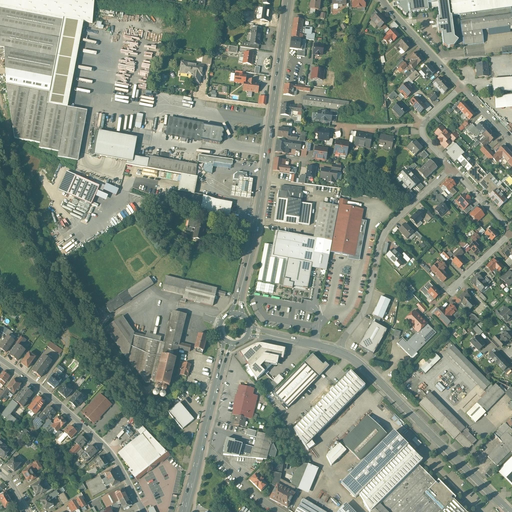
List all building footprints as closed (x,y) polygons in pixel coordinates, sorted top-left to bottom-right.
[(93,0),(0,0),(0,5),(63,17),(82,21),(91,22),(93,0)] [(319,0),(311,0),(311,4),(310,4),(309,9),(315,10),(318,10),(319,0)] [(412,0),(397,2),(396,3),(397,3),(397,6),(396,6),(402,11),(402,13),(406,15),(408,13),(408,12),(411,12),(412,12),(413,12),(414,13),(415,12),(416,12),(416,11),(417,11),(418,12),(419,11),(420,11),(421,11),(422,12),(423,11),(425,11),(424,10),(425,10),(426,11),(427,10),(428,10),(428,9),(437,7),(438,9),(439,17),(436,18),(437,24),(435,25),(436,27),(438,27),(439,34),(441,33),(443,45),(446,48),(453,47),(458,41),(454,38),(451,16),(450,16),(447,0),(412,0)] [(511,0),(450,0),(452,16),(459,15),(463,46),(483,43),(482,29),(509,26),(510,30),(511,30),(511,0)] [(63,17),(0,5),(0,46),(4,47),(5,68),(52,77),(63,17)] [(269,9),(260,7),(259,20),(267,21),(269,9)] [(378,15),(374,10),(370,18),(372,20),(378,15)] [(378,15),(372,20),(379,28),(386,22),(379,14),(378,15)] [(66,106),(82,21),(63,17),(52,77),(5,68),(5,84),(49,92),(47,103),(66,106)] [(303,20),(293,19),(291,37),(302,38),(302,35),(303,30),(302,29),(302,27),(303,20)] [(393,22),(389,25),(393,29),(394,31),(398,27),(393,22)] [(260,27),(253,26),(253,29),(252,29),(250,44),(258,45),(259,45),(261,30),(260,30),(260,27)] [(311,28),(306,27),(306,28),(302,27),(302,29),(303,30),(302,35),(306,36),(306,40),(313,40),(314,38),(311,37),(310,36),(311,28)] [(387,35),(383,39),(388,44),(392,40),(393,41),(399,36),(394,31),(393,29),(387,35)] [(137,53),(140,39),(128,37),(128,38),(124,37),(122,46),(130,48),(129,52),(137,53)] [(301,40),(291,38),(289,49),(298,50),(302,50),(302,47),(300,46),(301,40)] [(411,46),(404,39),(398,45),(405,52),(411,46)] [(348,57),(347,42),(327,43),(328,68),(327,68),(328,87),(336,87),(335,66),(345,65),(344,58),(348,57)] [(323,45),(314,44),(313,54),(316,54),(316,56),(319,56),(319,55),(322,55),(323,45)] [(416,52),(410,58),(409,59),(410,61),(411,60),(414,63),(411,66),(413,69),(417,66),(423,59),(416,52)] [(253,54),(244,53),(243,63),(251,64),(253,54)] [(119,60),(116,80),(121,81),(120,84),(127,85),(126,89),(128,89),(129,86),(131,86),(134,72),(131,71),(132,66),(135,66),(136,61),(128,59),(128,57),(121,55),(120,60),(119,60)] [(213,57),(204,55),(203,64),(211,65),(213,57)] [(203,66),(181,62),(179,72),(192,74),(190,82),(199,84),(200,75),(202,76),(203,66)] [(487,63),(477,64),(477,69),(477,77),(488,77),(487,63)] [(435,72),(427,64),(421,70),(426,75),(428,77),(428,78),(435,72)] [(324,71),(312,69),(311,79),(322,80),(324,71)] [(415,71),(408,77),(412,82),(419,75),(415,71)] [(246,76),(235,74),(234,82),(244,83),(244,82),(245,82),(246,76)] [(440,77),(433,84),(442,94),(449,88),(440,77)] [(511,78),(492,80),(493,92),(511,90),(511,78)] [(245,82),(244,82),(244,83),(243,90),(246,91),(258,93),(259,84),(254,84),(255,81),(248,80),(248,83),(245,82)] [(49,92),(5,84),(14,138),(39,143),(47,103),(49,92)] [(406,84),(399,91),(407,99),(414,93),(406,84)] [(293,86),(284,85),(283,95),(292,96),(294,96),(296,95),(296,92),(293,91),(293,90),(298,90),(299,86),(294,85),(293,86)] [(432,92),(428,97),(427,96),(426,97),(431,102),(437,97),(432,92)] [(258,104),(266,105),(267,97),(260,95),(258,104)] [(348,102),(303,96),(302,105),(330,109),(338,110),(347,111),(348,102)] [(495,108),(511,106),(511,96),(494,97),(495,108)] [(425,108),(418,100),(412,106),(419,114),(425,108)] [(407,111),(399,102),(392,109),(395,113),(395,112),(400,117),(407,111)] [(469,108),(463,102),(460,105),(458,102),(455,105),(460,111),(463,114),(469,108)] [(66,106),(47,103),(39,143),(38,148),(58,152),(66,106)] [(294,106),(282,104),(280,115),(289,116),(290,111),(293,111),(294,106)] [(460,111),(455,105),(452,108),(457,114),(460,111)] [(86,110),(66,106),(58,152),(57,157),(78,160),(86,110)] [(474,115),(469,108),(463,114),(469,120),(474,115)] [(327,113),(323,112),(322,112),(318,111),(317,120),(321,120),(321,121),(326,122),(326,121),(331,122),(331,116),(332,113),(329,113),(327,113),(327,112),(327,113)] [(135,127),(141,128),(144,114),(138,113),(135,127)] [(203,125),(168,119),(167,130),(166,134),(200,140),(203,125)] [(489,130),(482,122),(475,129),(482,136),(489,130)] [(222,129),(203,125),(200,140),(219,144),(221,143),(222,142),(222,140),(221,139),(221,138),(222,137),(223,136),(222,135),(222,134),(223,133),(224,131),(223,130),(222,129)] [(447,133),(441,127),(439,129),(437,129),(437,131),(435,133),(439,137),(437,139),(442,145),(447,140),(450,138),(453,141),(457,137),(454,133),(452,135),(448,132),(447,133)] [(292,130),(279,128),(277,137),(287,139),(287,140),(290,140),(291,135),(292,130)] [(329,130),(319,129),(318,140),(326,141),(328,141),(328,139),(329,130)] [(136,137),(95,130),(91,154),(126,160),(125,164),(147,168),(148,159),(133,156),(136,137)] [(496,137),(489,130),(482,136),(484,138),(488,143),(489,143),(496,137)] [(364,135),(357,133),(355,143),(358,144),(358,146),(363,147),(365,140),(363,140),(364,135)] [(393,138),(385,136),(380,135),(378,144),(383,145),(383,146),(383,148),(386,149),(391,150),(392,144),(393,138)] [(484,138),(479,143),(483,146),(485,144),(486,145),(488,143),(484,138)] [(301,142),(286,141),(286,142),(277,140),(275,152),(287,154),(288,148),(300,150),(301,142)] [(447,140),(442,145),(446,148),(451,144),(447,140)] [(336,141),(333,153),(340,154),(342,142),(336,141)] [(414,141),(406,148),(410,151),(411,150),(415,155),(422,149),(414,141)] [(349,143),(342,142),(340,154),(346,156),(349,143)] [(455,144),(446,152),(455,162),(456,161),(464,153),(455,144)] [(485,146),(480,150),(485,155),(490,151),(485,146)] [(504,146),(497,152),(504,159),(511,153),(504,146)] [(327,149),(315,147),(313,159),(319,160),(319,163),(320,160),(325,160),(327,149)] [(428,155),(424,151),(420,155),(424,160),(428,155)] [(490,151),(485,155),(490,160),(494,156),(490,151)] [(464,153),(456,161),(466,173),(476,163),(466,152),(464,153)] [(215,157),(198,155),(197,165),(198,162),(200,163),(204,163),(203,170),(205,173),(212,174),(213,162),(232,165),(232,162),(233,160),(215,157)] [(175,161),(149,156),(147,168),(173,173),(175,161)] [(286,160),(274,159),(273,170),(289,173),(290,168),(285,167),(286,160)] [(197,165),(175,161),(173,173),(195,177),(197,165)] [(430,161),(418,172),(425,179),(437,168),(430,161)] [(417,166),(413,162),(408,166),(409,167),(412,170),(417,166)] [(476,163),(466,173),(475,183),(476,182),(476,181),(481,176),(477,171),(480,168),(476,163)] [(341,166),(332,165),(331,170),(337,171),(337,172),(340,173),(341,166)] [(315,168),(308,167),(306,177),(314,178),(315,168)] [(331,170),(322,169),(322,171),(321,171),(320,178),(328,179),(327,182),(334,183),(335,179),(336,179),(337,172),(337,171),(331,170)] [(238,171),(233,175),(233,180),(238,181),(247,182),(247,179),(247,173),(238,171)] [(413,176),(408,171),(405,173),(404,171),(398,177),(410,190),(417,184),(419,182),(415,179),(415,178),(413,176)] [(483,179),(478,183),(488,193),(492,189),(494,191),(497,188),(490,180),(493,177),(489,173),(483,179)] [(195,177),(179,174),(176,190),(193,193),(195,177)] [(99,185),(76,175),(67,194),(91,205),(99,185)] [(247,182),(238,181),(237,188),(231,187),(230,196),(250,199),(253,179),(247,179),(247,182)] [(455,185),(450,179),(443,185),(443,186),(446,189),(448,191),(453,196),(456,192),(452,188),(455,185)] [(489,195),(488,196),(499,208),(507,201),(501,195),(505,191),(500,185),(489,195)] [(282,192),(279,191),(278,198),(278,199),(275,221),(289,223),(309,226),(312,204),(300,203),(302,189),(283,186),(282,192)] [(176,190),(170,189),(168,201),(199,212),(200,211),(202,203),(203,196),(203,195),(193,193),(176,190)] [(462,192),(455,199),(464,209),(472,202),(468,199),(469,198),(466,194),(465,195),(462,192)] [(216,200),(203,196),(202,203),(200,211),(213,215),(214,213),(229,216),(232,204),(216,200)] [(345,200),(340,199),(338,206),(330,252),(332,253),(335,253),(348,256),(347,259),(359,261),(366,221),(361,220),(363,210),(344,206),(345,200)] [(330,252),(338,206),(323,203),(316,238),(314,252),(329,255),(330,252)] [(448,210),(441,203),(434,210),(441,217),(448,210)] [(118,211),(122,217),(132,211),(128,205),(118,211)] [(472,212),(470,215),(477,222),(484,215),(477,208),(472,212)] [(418,212),(410,219),(418,227),(422,224),(419,221),(423,218),(418,212)] [(431,219),(425,213),(423,215),(428,221),(431,219)] [(201,221),(189,218),(187,227),(196,229),(193,238),(202,240),(205,227),(200,226),(201,221)] [(404,224),(398,230),(406,239),(408,237),(412,234),(413,233),(404,224)] [(491,228),(485,233),(492,240),(497,235),(491,228)] [(472,230),(465,236),(469,240),(475,234),(472,230)] [(314,252),(316,238),(275,231),(272,245),(274,245),(272,256),(287,258),(282,284),(282,287),(292,288),(292,285),(307,288),(311,267),(314,252)] [(422,237),(416,232),(414,234),(420,240),(422,237)] [(475,234),(469,240),(473,244),(469,247),(475,254),(481,249),(475,242),(479,238),(475,234)] [(467,242),(460,235),(457,238),(459,241),(463,245),(467,242)] [(274,245),(272,245),(264,243),(257,280),(282,284),(287,258),(272,256),(274,245)] [(511,248),(509,245),(502,252),(508,257),(511,254),(511,255),(511,248)] [(463,253),(459,249),(453,254),(456,258),(458,256),(459,257),(463,253)] [(393,250),(386,256),(394,264),(400,257),(396,252),(396,253),(393,250)] [(450,257),(444,251),(442,254),(448,260),(450,257)] [(329,255),(314,252),(311,267),(326,270),(329,255)] [(410,260),(404,254),(401,256),(407,262),(410,260)] [(459,257),(458,256),(456,258),(452,261),(459,268),(465,263),(459,257)] [(500,264),(499,265),(494,260),(487,266),(492,272),(496,269),(499,272),(504,267),(500,264)] [(441,262),(432,271),(436,275),(442,270),(445,267),(441,262)] [(442,270),(436,275),(442,282),(448,277),(442,270)] [(511,274),(509,271),(509,272),(501,279),(505,283),(508,281),(511,285),(511,283),(511,274)] [(483,280),(478,275),(471,281),(481,292),(484,289),(483,287),(486,284),(487,284),(483,280)] [(493,281),(488,275),(483,280),(487,284),(486,284),(488,286),(493,281)] [(148,276),(126,289),(131,298),(153,284),(148,276)] [(186,281),(165,276),(161,290),(183,295),(186,281)] [(216,288),(186,281),(183,295),(182,298),(186,299),(212,306),(216,288)] [(433,287),(429,283),(420,290),(425,295),(428,292),(431,295),(434,299),(440,294),(433,287)] [(131,298),(126,289),(104,304),(109,312),(131,298)] [(476,299),(479,296),(474,290),(471,293),(476,299)] [(485,300),(487,298),(479,290),(477,292),(485,300)] [(465,292),(458,299),(460,301),(469,311),(472,308),(470,305),(474,301),(468,295),(469,294),(466,291),(464,292),(465,292)] [(375,316),(374,319),(379,321),(380,319),(382,319),(390,301),(381,297),(373,315),(375,316)] [(469,311),(460,301),(457,305),(459,307),(463,312),(467,315),(469,313),(468,312),(469,311)] [(425,310),(419,303),(417,305),(423,312),(425,310)] [(456,310),(451,306),(444,312),(449,318),(450,317),(456,311),(456,310)] [(449,318),(444,312),(440,308),(442,310),(437,315),(439,318),(439,317),(441,319),(440,319),(445,324),(451,319),(450,317),(449,318)] [(511,316),(511,313),(507,308),(500,315),(506,322),(511,316)] [(135,332),(123,315),(105,328),(146,382),(151,383),(151,380),(171,385),(179,349),(190,351),(192,345),(181,342),(188,314),(174,311),(170,323),(168,324),(164,342),(161,341),(162,336),(147,332),(146,335),(135,332)] [(417,332),(426,323),(415,311),(406,320),(417,332)] [(475,316),(469,313),(467,315),(476,325),(480,322),(475,316)] [(387,330),(372,322),(358,346),(366,351),(366,352),(368,353),(368,352),(373,354),(387,330)] [(435,333),(426,323),(417,332),(407,342),(416,352),(435,333)] [(480,335),(484,332),(478,325),(474,328),(480,335)] [(13,333),(8,329),(4,334),(9,337),(13,333)] [(505,332),(499,338),(497,336),(493,340),(494,340),(499,346),(500,347),(503,344),(503,345),(504,344),(505,345),(505,344),(504,344),(511,338),(505,332)] [(208,335),(199,333),(195,347),(197,347),(196,351),(203,353),(208,335)] [(478,335),(471,343),(481,352),(488,345),(478,335)] [(416,352),(407,342),(402,337),(396,343),(411,358),(416,352)] [(9,340),(6,338),(4,341),(0,345),(0,348),(6,352),(11,346),(10,345),(14,341),(11,338),(9,340)] [(51,343),(48,347),(61,356),(64,351),(51,343)] [(256,343),(239,352),(249,367),(262,354),(278,358),(281,358),(283,348),(263,343),(256,343)] [(20,347),(17,345),(10,355),(17,361),(25,350),(24,350),(20,347)] [(491,384),(453,345),(446,352),(484,391),(491,384)] [(496,352),(491,357),(497,364),(503,359),(496,352)] [(35,357),(29,353),(27,356),(21,363),(27,368),(29,366),(30,367),(32,364),(31,363),(35,357)] [(312,353),(303,363),(318,377),(329,366),(325,362),(323,364),(312,353)] [(436,353),(421,367),(426,373),(441,358),(436,353)] [(262,354),(249,367),(247,368),(256,380),(264,371),(260,367),(265,362),(272,363),(277,364),(278,358),(262,354)] [(44,356),(32,371),(40,378),(52,361),(44,356)] [(503,359),(497,364),(504,371),(509,366),(503,359)] [(183,364),(180,363),(176,375),(176,376),(176,377),(181,374),(187,376),(190,364),(184,362),(183,364)] [(260,367),(264,371),(272,363),(265,362),(260,367)] [(318,377),(303,363),(273,393),(288,408),(318,377)] [(62,373),(59,370),(55,375),(47,383),(54,388),(56,386),(57,386),(59,383),(61,380),(58,377),(62,373)] [(347,374),(345,376),(359,391),(364,386),(350,371),(349,372),(347,374)] [(9,376),(3,372),(0,375),(0,383),(2,386),(4,383),(5,383),(9,376)] [(284,378),(278,374),(272,380),(277,385),(284,378)] [(359,391),(345,376),(293,429),(307,450),(314,445),(311,440),(359,391)] [(85,380),(81,377),(76,383),(79,386),(85,380)] [(21,384),(14,379),(7,388),(10,391),(9,393),(12,396),(17,390),(18,390),(19,388),(19,387),(21,384)] [(442,391),(445,388),(440,382),(436,385),(442,391)] [(72,391),(65,384),(58,392),(65,398),(72,391)] [(486,393),(476,403),(485,412),(505,393),(496,384),(493,387),(486,393)] [(491,384),(484,391),(486,393),(493,387),(491,384)] [(254,389),(239,385),(232,415),(236,415),(246,418),(252,419),(258,396),(253,395),(254,389)] [(9,391),(5,388),(2,391),(0,394),(0,401),(1,402),(4,397),(5,395),(9,391)] [(32,393),(25,388),(15,401),(18,404),(20,405),(22,407),(25,403),(30,397),(29,397),(32,393)] [(458,422),(429,392),(418,404),(453,439),(455,438),(461,431),(455,425),(458,422)] [(100,394),(82,413),(93,423),(111,404),(100,394)] [(76,395),(75,395),(69,401),(76,407),(82,401),(79,399),(76,395)] [(45,403),(38,397),(37,398),(34,402),(31,405),(32,406),(28,409),(34,414),(37,410),(38,411),(45,403)] [(18,404),(15,401),(13,400),(0,417),(12,426),(15,421),(13,419),(12,420),(8,417),(14,409),(18,404)] [(179,403),(168,412),(182,429),(194,420),(179,403)] [(476,403),(466,413),(475,422),(485,412),(476,403)] [(55,413),(49,407),(43,413),(43,414),(39,418),(43,421),(46,417),(49,419),(55,413)] [(246,418),(236,415),(234,424),(239,426),(239,425),(241,425),(242,422),(244,422),(246,418)] [(41,420),(37,416),(32,422),(37,425),(41,420)] [(66,422),(59,416),(54,422),(54,423),(53,424),(51,426),(55,430),(56,428),(59,430),(66,422)] [(366,416),(341,442),(366,467),(392,441),(366,416)] [(53,424),(51,422),(45,428),(47,431),(51,426),(53,424)] [(461,431),(455,438),(466,450),(476,440),(467,432),(469,430),(466,428),(465,429),(458,422),(455,425),(461,431)] [(498,439),(506,431),(510,427),(505,422),(493,433),(498,439)] [(77,432),(70,426),(64,432),(64,433),(63,434),(59,439),(62,442),(67,436),(70,439),(77,432)] [(140,435),(118,452),(130,468),(128,470),(136,480),(144,474),(142,472),(158,459),(161,462),(170,455),(142,426),(137,431),(140,435)] [(33,436),(26,429),(22,434),(26,438),(29,440),(33,436)] [(269,435),(256,432),(248,430),(247,435),(254,437),(256,437),(253,447),(250,458),(266,459),(267,455),(275,457),(276,451),(269,435)] [(59,439),(63,434),(61,431),(55,438),(58,440),(59,439)] [(511,437),(509,435),(506,431),(498,439),(501,442),(487,456),(495,464),(491,468),(494,471),(511,453),(511,437)] [(26,438),(22,434),(21,433),(17,438),(22,442),(26,438)] [(80,448),(81,448),(87,442),(81,436),(74,442),(78,445),(73,449),(72,448),(68,453),(72,457),(76,452),(80,448)] [(413,439),(419,446),(422,443),(416,437),(413,439)] [(253,447),(227,440),(223,455),(250,458),(253,447)] [(6,448),(0,442),(0,455),(3,458),(9,451),(8,450),(5,448),(6,448)] [(346,451),(338,443),(325,456),(330,466),(346,451)] [(419,458),(407,445),(358,494),(368,511),(369,511),(373,509),(369,504),(374,499),(379,503),(417,465),(424,458),(422,456),(419,458)] [(12,446),(8,450),(9,451),(12,454),(16,450),(12,446)] [(97,451),(91,446),(84,452),(81,456),(81,457),(82,457),(85,460),(85,461),(85,462),(86,462),(90,458),(97,451)] [(95,461),(94,462),(97,466),(99,465),(101,468),(108,464),(103,456),(95,460),(95,461)] [(511,456),(502,467),(511,476),(511,484),(511,485),(511,456)] [(21,464),(13,457),(6,465),(14,472),(21,464)] [(27,467),(28,469),(30,468),(32,472),(35,471),(36,471),(38,470),(42,468),(37,460),(33,463),(34,464),(27,467)] [(282,464),(273,462),(273,465),(272,472),(281,473),(282,464)] [(289,484),(296,488),(298,489),(308,464),(298,463),(289,484)] [(311,465),(308,464),(298,489),(308,493),(318,468),(311,465)] [(373,509),(369,511),(465,511),(451,497),(453,495),(440,481),(437,484),(417,465),(379,503),(373,509)] [(511,484),(511,476),(502,467),(497,471),(511,485),(511,484)] [(28,469),(22,473),(27,481),(31,479),(32,481),(36,478),(32,472),(30,468),(28,469)] [(99,473),(95,468),(90,471),(93,475),(90,476),(91,477),(99,473)] [(494,471),(491,468),(485,473),(489,476),(494,471)] [(113,469),(105,473),(107,477),(112,486),(120,482),(113,469)] [(260,478),(255,474),(249,480),(261,491),(267,485),(262,481),(264,479),(261,477),(260,478)] [(112,486),(107,477),(102,480),(100,476),(86,484),(93,496),(112,486)] [(289,484),(280,479),(269,498),(286,507),(296,488),(289,484)] [(41,481),(32,487),(34,491),(34,492),(35,494),(36,494),(36,495),(40,492),(41,494),(45,491),(47,491),(47,490),(50,488),(48,484),(44,487),(41,481)] [(85,488),(82,482),(77,485),(80,491),(85,488)] [(47,496),(40,501),(43,505),(42,507),(43,508),(45,508),(45,509),(49,507),(50,508),(53,506),(53,505),(53,504),(50,500),(58,495),(62,493),(60,489),(48,497),(47,496)] [(113,493),(102,498),(107,508),(111,505),(127,497),(123,489),(118,492),(117,490),(113,492),(113,493)] [(5,492),(0,494),(0,500),(1,502),(8,498),(5,492)] [(62,493),(58,495),(63,504),(68,501),(63,492),(62,493)] [(68,506),(66,508),(69,511),(71,511),(74,510),(75,511),(79,509),(78,508),(81,507),(81,508),(85,505),(80,497),(76,500),(77,501),(75,502),(74,501),(70,503),(71,504),(68,506)] [(127,497),(111,505),(113,509),(119,506),(118,505),(121,504),(123,509),(131,505),(127,497)] [(8,498),(1,502),(5,508),(12,504),(8,498)] [(312,504),(303,499),(294,511),(307,511),(310,507),(312,504)] [(369,504),(373,509),(379,503),(374,499),(369,504)]
